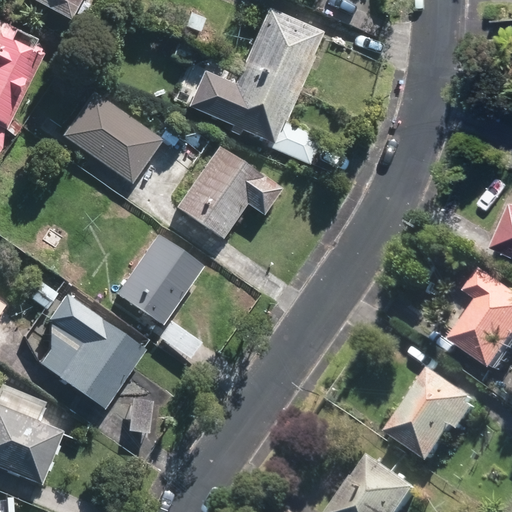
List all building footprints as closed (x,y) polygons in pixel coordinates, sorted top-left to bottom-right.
[(66,26),(79,0),(18,0),(19,0),(66,26)] [(239,62),(296,87),(310,54),(308,54),(317,32),(263,8),(239,62)] [(204,18),(189,12),(184,26),(198,32),(204,18)] [(0,157),(3,128),(46,47),(0,22),(0,157)] [(187,62),(192,47),(176,41),(170,55),(187,62)] [(281,122),(296,87),(239,62),(231,83),(200,69),(184,106),(265,142),(263,146),(306,165),(318,138),(281,122)] [(88,99),(60,139),(130,186),(156,145),(88,99)] [(19,125),(11,119),(5,129),(13,134),(19,125)] [(215,144),(172,206),(220,238),(244,203),(260,214),(279,187),(256,171),(255,173),(215,144)] [(511,209),(494,250),(511,258),(511,209)] [(62,235),(47,226),(40,238),(55,247),(62,235)] [(154,234),(113,292),(159,324),(199,266),(154,234)] [(454,345),(495,374),(511,348),(511,292),(485,274),(469,296),(482,305),(454,345)] [(44,308),(56,291),(34,276),(22,293),(44,308)] [(102,407),(143,348),(63,293),(45,319),(78,343),(55,375),(102,407)] [(157,336),(188,358),(200,341),(169,319),(157,336)] [(462,434),(478,412),(473,408),(477,402),(434,372),(389,437),(432,467),(457,431),(462,434)] [(0,405),(0,468),(37,485),(60,432),(0,405)] [(406,511),(421,492),(374,460),(358,482),(356,481),(334,511),(406,511)]
